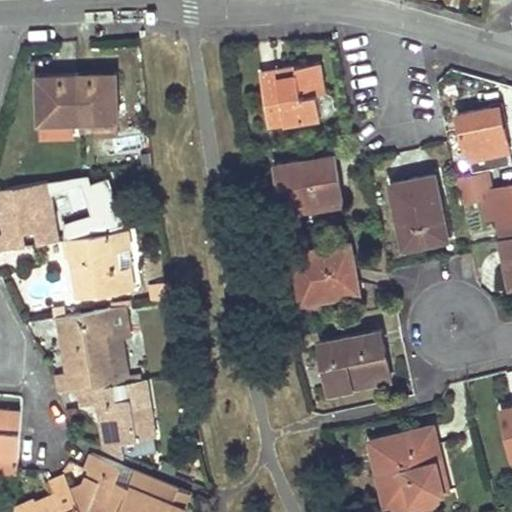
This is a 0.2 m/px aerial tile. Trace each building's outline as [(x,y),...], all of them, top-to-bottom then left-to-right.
[(324,91),(321,76),(318,61),(261,71),(270,124),(324,115),(319,92),(324,91)] [(117,118),(117,94),(116,71),(38,73),(39,120),(78,119),(117,118)] [(448,83),(451,95),(461,93),(458,81),(448,83)] [(332,93),(326,91),(324,91),(319,92),(324,115),(332,114),(335,109),(332,93)] [(500,103),(493,104),(496,119),(503,118),(500,103)] [(509,146),(506,132),(503,118),(496,119),(493,104),(457,112),(467,155),(509,146)] [(117,118),(78,119),(79,131),(95,130),(95,135),(118,135),(117,118)] [(285,212),(293,211),(301,210),(299,201),(341,193),(335,155),(277,165),(285,212)] [(502,236),(511,234),(511,182),(493,186),(489,167),(455,174),(460,199),(482,194),(481,189),(491,186),(497,213),(502,236)] [(404,245),(423,241),(443,237),(437,209),(442,208),(434,172),(391,182),(404,245)] [(0,247),(9,246),(26,243),(24,230),(37,228),(39,241),(58,238),(48,179),(0,187),(5,224),(11,224),(11,230),(7,231),(0,231),(0,247)] [(497,213),(491,186),(481,189),(482,194),(487,216),(497,213)] [(341,193),(299,201),(301,210),(343,203),(341,193)] [(453,235),(447,206),(442,208),(437,209),(443,237),(453,235)] [(65,237),(67,245),(68,254),(75,254),(78,272),(76,272),(80,296),(134,287),(130,263),(120,265),(117,248),(131,245),(128,226),(65,237)] [(511,234),(502,236),(500,236),(510,285),(511,284),(511,234)] [(301,300),(330,295),(359,291),(350,241),(292,251),(301,300)] [(174,296),(171,280),(153,283),(156,299),(174,296)] [(150,300),(156,299),(153,283),(148,284),(150,300)] [(124,303),(112,305),(59,313),(62,330),(70,329),(71,336),(63,337),(68,371),(56,373),(59,390),(77,387),(112,381),(105,331),(122,329),(128,328),(124,303)] [(290,347),(295,346),(288,324),(283,325),(290,347)] [(342,379),(343,382),(343,386),(391,376),(380,328),(319,340),(328,382),(342,379)] [(126,367),(128,367),(122,329),(105,331),(112,381),(113,381),(125,379),(128,379),(128,376),(126,367)] [(126,367),(128,376),(142,373),(141,365),(128,367),(126,367)] [(113,381),(112,381),(77,387),(79,402),(97,400),(104,445),(123,452),(121,439),(154,435),(145,376),(128,379),(125,379),(127,395),(116,396),(113,381)] [(343,382),(342,379),(328,382),(329,389),(343,386),(343,382)] [(511,404),(502,408),(511,449),(511,404)] [(0,455),(18,457),(21,409),(0,408),(0,455)] [(444,489),(440,473),(446,472),(434,424),(373,439),(388,502),(444,489)] [(84,480),(71,486),(83,511),(136,511),(137,511),(139,511),(184,511),(187,507),(179,504),(172,500),(178,487),(92,451),(85,466),(89,468),(104,474),(101,480),(86,474),(84,480)] [(0,469),(16,470),(18,457),(0,455),(0,469)] [(190,469),(159,456),(155,465),(187,478),(190,469)] [(64,471),(65,474),(76,461),(70,459),(63,467),(64,471)] [(101,480),(104,474),(89,468),(86,474),(101,480)] [(65,474),(64,471),(49,477),(55,493),(37,500),(36,498),(14,507),(13,511),(83,511),(71,486),(65,474)] [(440,473),(444,489),(450,488),(446,472),(440,473)]
